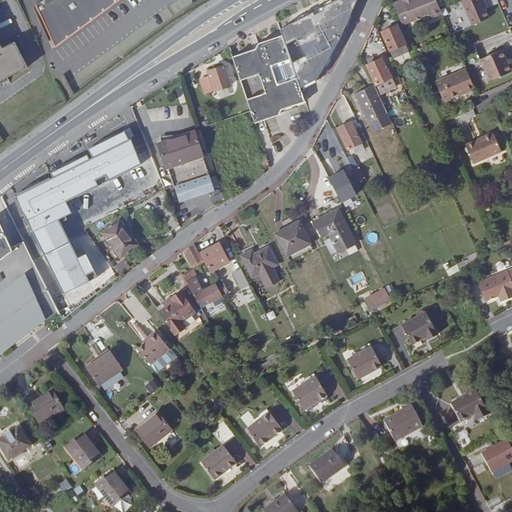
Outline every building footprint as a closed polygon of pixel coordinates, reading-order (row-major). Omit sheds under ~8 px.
[(55,45),(118,0),(45,0),(36,6),(55,45)] [(331,0),(281,29),(281,33),(291,60),(297,78),(299,85),(318,77),(355,0),(331,0)] [(440,9),(435,0),(399,0),(393,3),(402,25),(429,13),(429,14),(431,18),(442,13),(440,9)] [(485,8),(481,0),(460,0),(471,26),(489,18),(485,8)] [(405,44),(396,25),(381,32),(390,51),(405,44)] [(253,46),(231,54),(239,78),(259,71),(265,90),(246,97),(254,121),(277,113),(276,109),(304,99),(299,85),(297,78),(279,85),(273,66),(291,60),(281,33),(258,41),(259,44),(253,46)] [(0,47),(0,82),(28,70),(15,43),(1,49),(0,47)] [(408,51),(405,44),(390,51),(393,58),(408,51)] [(511,70),(511,64),(511,62),(508,63),(506,60),(502,50),(480,59),(489,81),(511,70)] [(392,77),(388,69),(387,70),(380,57),(375,60),(373,55),(366,58),(368,63),(366,64),(376,85),(392,77)] [(232,86),(225,67),(209,72),(211,77),(201,81),(206,95),(232,86)] [(474,89),(466,68),(435,82),(444,102),(450,99),(450,98),(459,94),(460,95),(474,89)] [(396,86),(392,77),(376,85),(380,94),(396,86)] [(387,113),(374,85),(354,93),(368,122),(387,113)] [(391,123),(387,113),(368,122),(372,131),(391,123)] [(361,142),(351,121),(337,128),(347,150),(352,147),(361,142)] [(178,218),(218,207),(198,130),(159,141),(171,187),(170,187),(178,218)] [(93,158),(15,195),(62,294),(89,282),(60,220),(72,214),(65,200),(142,164),(126,131),(89,148),(93,158)] [(501,151),(493,132),(481,138),(482,140),(476,142),(475,140),(465,145),(473,163),(501,151)] [(365,149),(361,142),(352,147),(355,154),(365,149)] [(257,158),(262,171),(269,166),(265,154),(257,158)] [(364,178),(359,168),(353,170),(358,181),(364,178)] [(343,169),(327,176),(340,200),(355,194),(343,169)] [(355,243),(338,209),(314,221),(322,237),(328,233),(338,252),(355,243)] [(100,232),(121,259),(140,244),(119,217),(100,232)] [(0,360),(60,315),(22,239),(13,247),(0,221),(0,360)] [(310,243),(299,221),(275,234),(286,256),(310,243)] [(193,241),(181,247),(185,253),(193,268),(204,262),(195,245),(193,241)] [(229,263),(219,243),(201,253),(211,272),(229,263)] [(495,249),(492,243),(485,247),(489,253),(495,249)] [(277,264),(268,247),(254,254),(251,250),(240,255),(252,277),(277,264)] [(480,258),(477,252),(468,257),(471,263),(480,258)] [(456,264),(459,271),(471,264),(468,260),(456,264)] [(249,285),(241,268),(232,272),(241,290),(249,285)] [(511,268),(507,271),(508,274),(499,278),(498,274),(478,282),(485,301),(498,296),(503,294),(505,300),(508,299),(511,297),(511,268)] [(203,291),(195,276),(197,275),(193,269),(182,274),(198,304),(201,302),(207,299),(210,297),(212,300),(215,306),(225,301),(222,296),(217,287),(216,284),(203,291)] [(189,287),(181,273),(172,279),(180,290),(181,292),(189,287)] [(259,276),(253,278),(259,290),(265,288),(259,276)] [(227,293),(223,284),(217,287),(222,296),(227,293)] [(371,310),(390,299),(384,289),(365,299),(371,310)] [(181,322),(195,312),(181,292),(180,290),(171,297),(174,300),(165,306),(158,311),(175,335),(185,328),(181,322)] [(165,306),(174,300),(171,297),(163,302),(165,306)] [(228,307),(225,301),(215,306),(218,313),(228,307)] [(438,334),(425,311),(401,325),(412,344),(426,336),(428,339),(438,334)] [(150,365),(170,348),(155,331),(148,337),(149,339),(144,343),(137,349),(150,365)] [(382,366),(371,346),(347,359),(358,379),(382,366)] [(121,369),(110,352),(87,367),(99,385),(100,384),(119,371),(121,369)] [(263,371),(279,362),(275,354),(267,358),(269,360),(268,361),(260,366),(263,371)] [(104,389),(123,376),(119,371),(100,384),(104,389)] [(327,395),(316,376),(292,390),(304,410),(327,395)] [(151,393),(161,386),(155,378),(145,385),(151,393)] [(489,415),(485,408),(475,389),(450,404),(460,422),(474,414),(477,421),(489,415)] [(63,410),(52,392),(29,405),(39,424),(63,410)] [(411,405),(383,420),(395,442),(422,427),(411,405)] [(260,446),(282,430),(269,411),(247,428),(260,446)] [(171,430),(158,413),(136,430),(149,447),(171,430)] [(29,446),(17,428),(0,439),(0,445),(9,459),(29,446)] [(83,470),(99,456),(82,435),(66,448),(83,470)] [(480,454),(491,473),(511,461),(511,450),(506,440),(480,454)] [(236,462),(223,444),(200,461),(214,479),(236,462)] [(344,467),(332,449),(308,466),(321,483),(344,467)] [(112,506),(129,493),(112,471),(95,485),(112,506)] [(67,480),(57,485),(62,493),(71,488),(67,480)] [(297,511),(298,511),(284,494),(262,511),(263,511),(297,511)] [(492,511),(505,511),(507,511),(504,496),(489,498),(492,511)]
